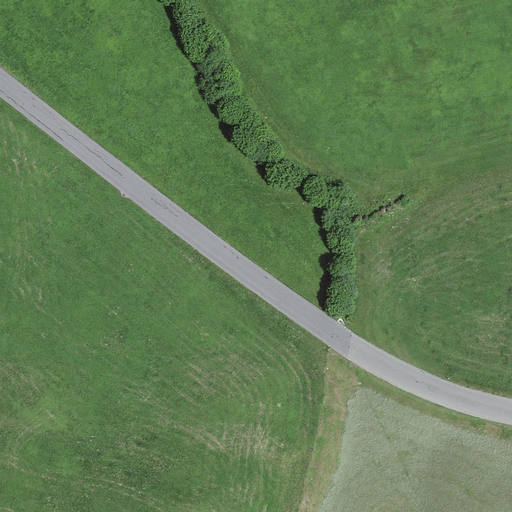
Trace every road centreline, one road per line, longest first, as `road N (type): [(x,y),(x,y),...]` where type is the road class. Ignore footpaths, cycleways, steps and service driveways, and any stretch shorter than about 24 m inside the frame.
road 1 (tertiary): [(0,79),(330,334)]
road 2 (tertiary): [(511,415),(435,393),(330,334)]
